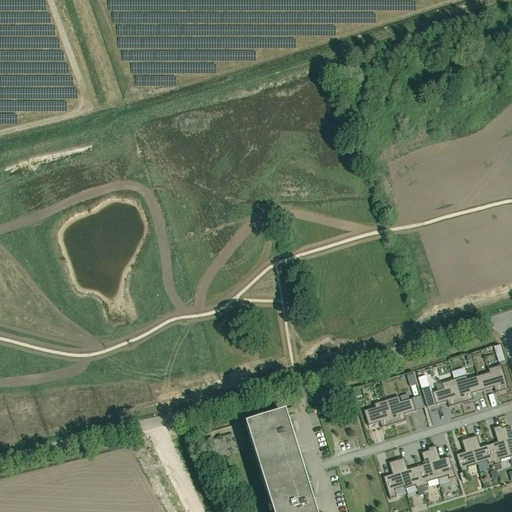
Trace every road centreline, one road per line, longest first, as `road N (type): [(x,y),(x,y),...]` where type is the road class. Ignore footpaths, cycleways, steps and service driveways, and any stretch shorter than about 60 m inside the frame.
road 1 (unclassified): [(152,421),(501,319)]
road 2 (unclassified): [(316,468),(511,406)]
road 3 (unclassified): [(0,461),(152,421)]
